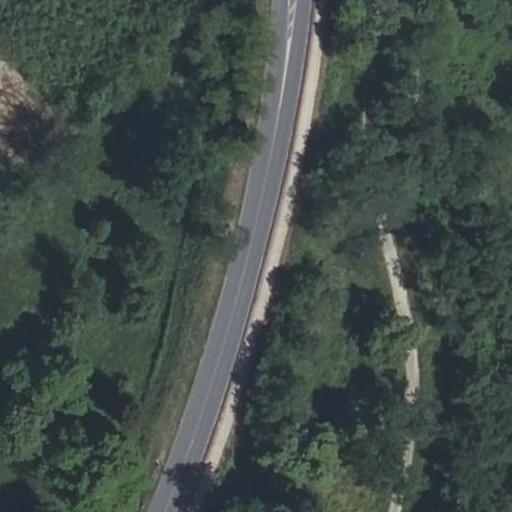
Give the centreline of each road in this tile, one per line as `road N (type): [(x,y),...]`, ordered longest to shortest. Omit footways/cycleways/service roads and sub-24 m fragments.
road 1 (secondary): [(159,511),(210,364),(257,176),(283,0)]
road 2 (track): [(375,0),(368,59),(406,290),(419,444),(394,511)]
